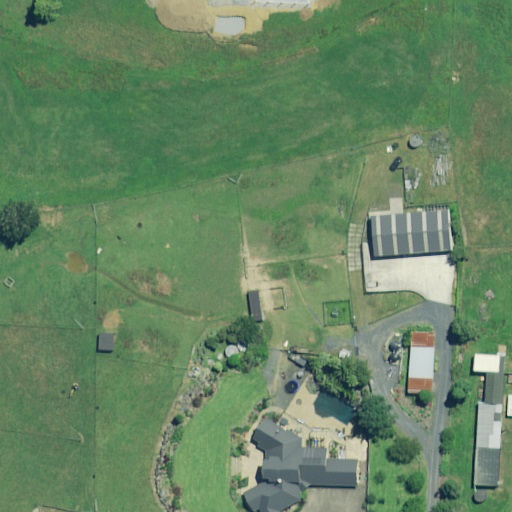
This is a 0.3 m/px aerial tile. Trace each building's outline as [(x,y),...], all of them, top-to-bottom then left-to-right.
[(374,255),(448,250),(445,210),(372,215),(374,255)] [(251,321),(262,320),(259,290),(247,292),(251,321)] [(434,332),(411,331),(408,391),(431,392),(434,332)] [(113,334),(94,333),(92,349),(111,350),(113,334)] [(474,354),(473,371),(486,371),(484,402),(477,402),(473,485),(497,486),(503,356),(474,354)] [(264,482),(243,493),(253,510),(258,508),(260,511),(279,511),(299,499),(299,493),(308,484),(355,484),(355,459),(325,460),(325,448),(300,448),(300,437),(264,418),(253,438),(259,441),(257,445),(265,449),(265,460),(264,460),(263,477),(265,477),(264,482)]
